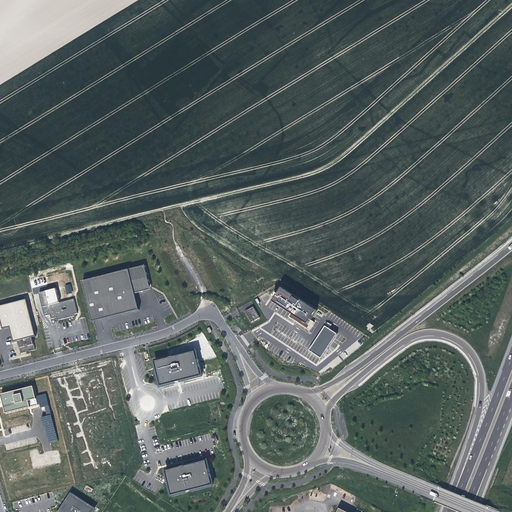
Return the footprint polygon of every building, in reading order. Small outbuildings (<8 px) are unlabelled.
[(145,265),(83,281),(92,319),(107,315),(108,318),(140,310),(135,294),(143,292),(142,289),(146,288),(150,287),(149,282),(145,265)] [(317,309),(281,284),(270,300),(290,313),(307,324),(310,319),(317,309)] [(78,313),(74,299),(50,305),(46,291),(39,293),(43,307),(45,316),(51,315),(52,319),(54,318),(57,317),(58,320),(74,316),(74,314),(78,313)] [(36,336),(27,300),(0,306),(0,317),(3,329),(10,328),(14,342),(18,341),(19,347),(21,353),(27,352),(27,351),(29,350),(30,351),(35,350),(32,337),(36,336)] [(260,318),(253,307),(245,312),(252,323),(260,318)] [(307,324),(290,313),(288,316),(309,330),(314,322),(310,319),(307,324)] [(337,334),(325,326),(309,350),(321,358),(337,334)] [(154,362),(161,386),(175,383),(175,381),(178,380),(180,380),(181,381),(202,376),(195,351),(174,357),(175,358),(169,360),(169,358),(154,362)] [(31,407),(28,395),(27,389),(1,395),(4,407),(7,416),(19,414),(19,411),(31,407)] [(36,393),(28,395),(31,407),(39,406),(36,393)] [(49,443),(58,441),(50,415),(41,417),(49,443)] [(13,436),(20,434),(18,426),(11,428),(13,436)] [(166,471),(172,495),(186,492),(186,490),(192,489),(192,490),(213,485),(207,461),(186,466),(186,467),(180,469),(180,467),(166,471)] [(95,511),(97,509),(71,493),(64,505),(58,511),(95,511)]
